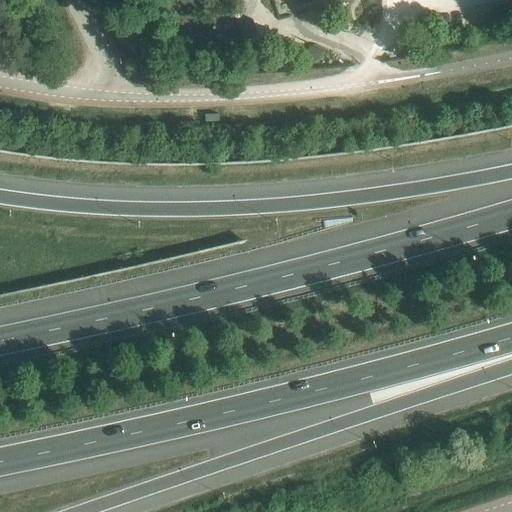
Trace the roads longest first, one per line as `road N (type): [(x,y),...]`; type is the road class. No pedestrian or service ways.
road 1 (motorway): [(511,214),(0,340)]
road 2 (motorway): [(0,460),(511,338)]
road 3 (motorway): [(511,172),(265,206),(164,209),(0,194)]
road 4 (motorway): [(85,511),(511,368)]
road 5 (unclassified): [(90,97),(231,99),(371,83)]
